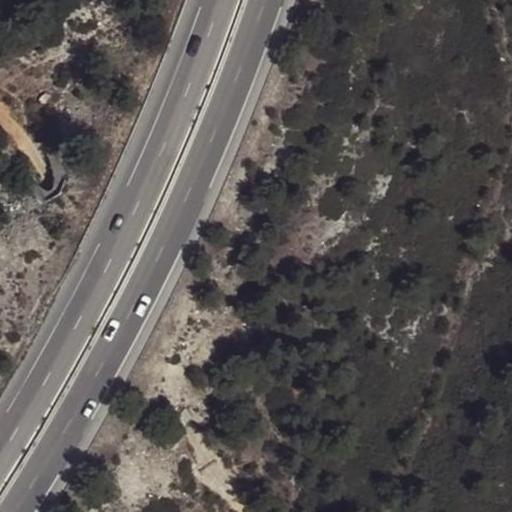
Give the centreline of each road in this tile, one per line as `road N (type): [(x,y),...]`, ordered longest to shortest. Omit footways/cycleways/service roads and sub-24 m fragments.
road 1 (trunk): [(13,511),(169,238),(266,0)]
road 2 (trunk): [(221,0),(122,236),(0,456)]
